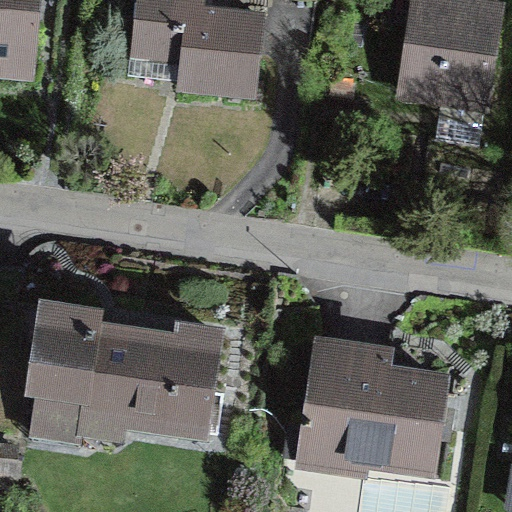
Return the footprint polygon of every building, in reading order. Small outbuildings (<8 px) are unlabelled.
[(37,0),(0,0),(0,71),(30,74),(37,0)] [(232,0),(140,0),(134,56),(183,61),(180,88),(253,96),(262,19),(230,15),(232,0)] [(498,11),(423,0),(417,0),(403,94),(442,100),(436,139),(478,145),(498,11)] [(510,210),(454,200),(449,225),(505,236),(510,210)] [(0,273),(0,339),(20,341),(22,275),(0,273)] [(212,369),(217,336),(177,331),(176,343),(96,332),(98,320),(38,311),(34,344),(39,345),(33,390),(38,391),(31,441),(77,448),(80,429),(83,429),(86,403),(121,408),(119,421),(205,433),(214,369),(212,369)] [(388,378),(390,360),(319,350),(305,444),(364,452),(363,457),(433,467),(445,386),(388,378)] [(0,446),(0,470),(13,472),(16,448),(0,446)]
